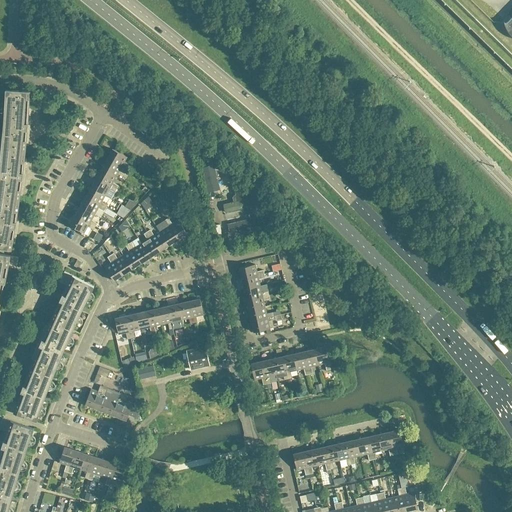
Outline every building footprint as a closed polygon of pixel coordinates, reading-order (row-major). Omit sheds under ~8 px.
[(29,103),(30,91),(5,90),(4,102),(29,103)] [(28,113),(29,103),(4,102),(4,114),(31,116),(31,113),(28,113)] [(30,127),(31,116),(4,114),(3,126),(30,128),(30,127)] [(29,141),(30,128),(3,126),(3,128),(2,138),(29,141)] [(25,153),(25,145),(26,141),(29,142),(29,141),(2,138),(1,150),(25,153)] [(123,163),(127,157),(112,149),(107,159),(127,170),(129,167),(123,163)] [(24,162),(25,153),(1,150),(0,155),(0,162),(26,165),(26,162),(24,162)] [(211,162),(209,156),(199,159),(200,165),(211,162)] [(127,170),(107,159),(102,168),(116,176),(119,170),(125,174),(127,170)] [(0,174),(25,177),(26,165),(0,162),(0,174)] [(113,182),(116,176),(102,168),(96,177),(117,189),(118,186),(113,182)] [(0,186),(23,190),(25,177),(0,174),(0,186)] [(117,189),(96,177),(91,187),(105,195),(109,189),(115,192),(117,189)] [(0,198),(19,201),(20,191),(23,191),(23,190),(0,186),(0,198)] [(111,198),(105,195),(91,187),(85,196),(106,208),(111,198)] [(224,215),(252,209),(250,200),(245,201),(243,189),(234,191),(235,198),(222,201),(224,215)] [(106,208),(85,196),(80,206),(95,214),(98,208),(104,211),(106,208)] [(18,211),(19,201),(0,198),(0,210),(20,214),(20,212),(18,211)] [(266,208),(264,198),(258,199),(260,209),(266,208)] [(137,209),(143,213),(149,205),(142,201),(137,209)] [(128,202),(125,207),(130,210),(135,206),(128,202)] [(91,220),(95,214),(80,206),(75,215),(95,227),(97,223),(91,220)] [(0,223),(18,226),(20,214),(0,210),(0,223)] [(95,227),(75,215),(69,225),(84,233),(87,227),(93,230),(95,227)] [(187,233),(178,219),(172,223),(168,218),(165,220),(178,239),(187,233)] [(125,219),(121,223),(125,229),(130,226),(125,219)] [(261,236),(258,219),(227,224),(229,241),(261,236)] [(178,239),(165,220),(156,226),(159,231),(169,245),(178,239)] [(0,235),(16,239),(18,226),(0,223),(0,235)] [(169,245),(159,231),(154,235),(150,229),(147,231),(159,251),(169,245)] [(159,251),(147,231),(143,234),(147,239),(141,243),(150,257),(159,251)] [(0,248),(11,250),(13,240),(15,240),(16,239),(0,235),(0,248)] [(89,251),(94,246),(90,241),(85,246),(89,251)] [(150,257),(141,243),(136,247),(132,241),(129,243),(141,263),(150,257)] [(141,263),(129,243),(125,245),(129,251),(123,255),(132,269),(141,263)] [(16,268),(18,257),(0,253),(0,266),(8,268),(8,267),(16,268)] [(132,269),(123,255),(117,258),(114,253),(110,255),(123,275),(132,269)] [(123,275),(110,255),(107,257),(111,263),(105,267),(114,281),(123,275)] [(257,271),(255,264),(239,268),(241,279),(264,274),(263,270),(257,271)] [(94,286),(64,271),(59,282),(67,285),(66,286),(88,297),(94,286)] [(260,286),(259,279),(265,278),(264,274),(241,279),(244,289),(260,286)] [(88,297),(66,286),(62,294),(60,297),(83,308),(84,306),(88,297)] [(246,300),(269,295),(268,291),(262,292),(260,286),(244,289),(246,300)] [(270,299),(269,295),(246,300),(249,311),(265,307),(263,300),(270,299)] [(78,319),(83,308),(60,297),(59,301),(56,309),(78,319)] [(204,315),(200,298),(189,301),(194,324),(198,323),(196,316),(204,315)] [(194,324),(189,301),(178,303),(182,320),(189,318),(190,325),(194,324)] [(182,320),(178,303),(168,306),(173,329),(177,328),(175,321),(182,320)] [(173,329),(168,306),(157,308),(161,324),(168,323),(169,330),(173,329)] [(266,313),(265,307),(249,311),(251,321),(274,316),(273,312),(266,313)] [(161,324),(157,308),(147,311),(152,334),(156,333),(154,326),(161,324)] [(73,330),(78,319),(56,309),(51,320),(73,330)] [(152,334),(147,311),(136,313),(140,329),(147,328),(148,334),(152,334)] [(140,329),(136,313),(126,316),(131,338),(135,337),(133,331),(140,329)] [(270,328),(268,321),(275,320),(276,321),(282,319),(281,315),(274,316),(251,321),(254,332),(270,328)] [(131,338),(126,316),(115,318),(118,334),(126,333),(127,339),(131,338)] [(73,330),(51,320),(46,330),(44,329),(43,330),(68,341),(73,330)] [(63,352),(68,341),(43,330),(38,342),(63,352)] [(174,348),(172,341),(165,342),(167,351),(174,348)] [(62,355),(63,352),(38,342),(33,354),(58,364),(62,355)] [(331,369),(325,346),(314,349),(318,365),(325,363),(326,370),(331,369)] [(151,348),(149,352),(150,358),(157,355),(155,347),(151,348)] [(209,364),(205,347),(187,351),(191,368),(209,364)] [(318,365),(314,349),(304,351),(309,374),(313,373),(311,367),(318,365)] [(309,374),(304,351),(293,354),(297,370),(304,368),(305,375),(309,374)] [(54,375),(58,364),(33,354),(33,355),(35,356),(31,366),(54,375)] [(297,370),(293,354),(283,356),(288,379),(292,378),(290,371),(297,370)] [(288,379),(283,356),(272,359),(276,375),(283,373),(284,380),(288,379)] [(129,358),(121,361),(124,367),(131,365),(129,358)] [(276,375),(272,359),(262,361),(267,384),(271,383),(269,376),(276,375)] [(267,384),(262,361),(251,364),(254,380),(262,378),(263,385),(267,384)] [(49,386),(54,375),(31,366),(26,377),(49,386)] [(97,373),(106,377),(109,370),(100,366),(97,373)] [(147,366),(137,368),(140,379),(149,377),(147,366)] [(46,395),(49,386),(26,377),(23,385),(21,389),(45,398),(46,395)] [(175,398),(200,397),(200,382),(174,383),(175,398)] [(321,383),(315,385),(317,392),(323,391),(321,383)] [(104,386),(100,385),(98,391),(91,388),(85,404),(95,408),(104,386)] [(106,412),(114,390),(107,388),(104,386),(95,408),(106,412)] [(41,409),(45,398),(21,389),(20,392),(21,392),(18,401),(41,409)] [(116,416),(124,394),(120,393),(114,390),(106,412),(116,416)] [(139,397),(135,398),(124,394),(116,416),(126,420),(128,415),(136,417),(139,410),(141,409),(139,397)] [(36,421),(41,409),(18,401),(17,402),(9,399),(5,410),(36,421)] [(30,440),(34,428),(3,418),(0,424),(0,428),(7,431),(7,432),(30,440)] [(401,437),(399,429),(389,432),(394,455),(398,454),(396,447),(403,445),(401,437)] [(26,452),(30,440),(7,432),(4,441),(3,441),(2,444),(26,452)] [(394,455),(389,432),(378,434),(382,450),(388,449),(390,456),(394,455)] [(382,450),(378,434),(367,437),(373,460),(376,459),(375,452),(382,450)] [(373,460),(367,437),(357,439),(361,455),(367,454),(369,460),(373,460)] [(361,455),(357,439),(346,442),(351,464),(355,464),(354,457),(361,455)] [(351,464),(346,442),(336,444),(339,460),(346,459),(348,465),(351,464)] [(25,454),(26,452),(2,444),(1,448),(0,451),(0,456),(22,463),(25,454)] [(339,460),(336,444),(325,446),(330,469),(334,468),(333,462),(339,460)] [(330,469),(325,446),(314,449),(318,465),(325,463),(326,470),(330,469)] [(68,472),(75,450),(64,447),(59,462),(66,465),(64,471),(68,472)] [(318,465),(314,449),(304,451),(309,474),(313,473),(312,466),(318,465)] [(80,469),(85,453),(75,450),(68,472),(71,474),(74,467),(80,469)] [(309,474),(304,451),(293,454),(297,470),(304,468),(305,475),(309,474)] [(88,479),(95,457),(85,453),(80,469),(87,471),(85,478),(88,479)] [(0,469),(18,475),(22,463),(0,456),(0,469)] [(101,476),(106,460),(95,457),(88,479),(92,480),(94,474),(101,476)] [(109,486),(116,463),(106,460),(101,476),(107,478),(105,484),(109,486)] [(122,483),(127,467),(116,463),(109,486),(113,487),(115,480),(122,483)] [(0,482),(15,487),(18,475),(0,469),(0,482)] [(409,486),(406,472),(398,474),(401,484),(401,488),(405,487),(409,486)] [(0,495),(11,498),(15,487),(0,482),(0,495)] [(73,490),(63,487),(61,494),(71,497),(73,490)] [(414,492),(407,494),(405,487),(401,488),(407,511),(418,508),(414,492)] [(401,511),(407,511),(401,488),(397,489),(399,495),(392,497),(395,511),(401,511)] [(86,492),(84,499),(92,502),(94,494),(86,492)] [(395,511),(392,497),(386,499),(384,492),(380,493),(384,511),(395,511)] [(384,511),(380,493),(376,494),(377,495),(370,497),(371,502),(373,511),(384,511)] [(0,508),(8,510),(11,501),(11,498),(0,495),(0,508)] [(373,511),(371,502),(365,503),(363,497),(359,498),(362,511),(373,511)] [(362,511),(359,498),(355,498),(357,505),(350,507),(351,511),(362,511)] [(340,511),(338,502),(334,503),(336,510),(329,511),(328,511),(340,511)] [(351,511),(350,507),(343,508),(342,502),(338,502),(340,511),(351,511)]
